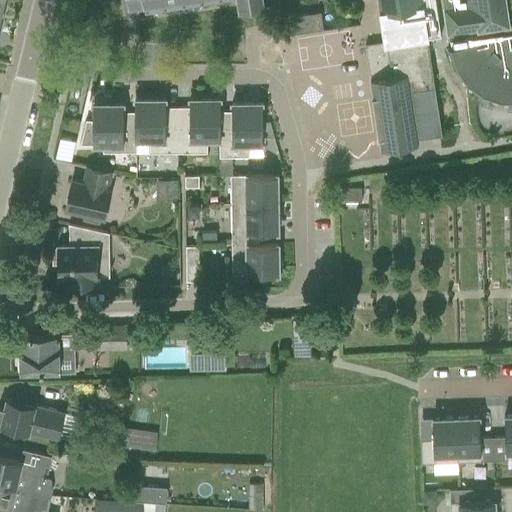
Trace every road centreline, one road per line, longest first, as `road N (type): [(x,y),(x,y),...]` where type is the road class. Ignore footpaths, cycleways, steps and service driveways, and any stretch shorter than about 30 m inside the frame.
road 1 (residential): [(0,312),(305,296),(302,174),(274,86),(258,76),(114,77),(31,57)]
road 2 (residential): [(0,190),(31,57)]
